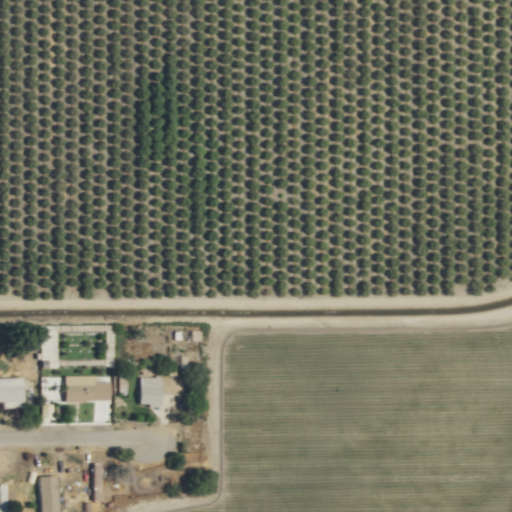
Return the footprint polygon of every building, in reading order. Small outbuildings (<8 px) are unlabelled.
[(108,400),(107,380),(92,381),(92,375),(62,375),(63,400),(108,400)] [(160,377),(138,376),(137,404),(159,404),(160,377)] [(0,407),(21,407),(21,377),(0,377),(0,403),(0,407)] [(98,463),(91,463),(91,487),(99,487),(98,463)] [(55,511),(55,475),(37,475),(37,511),(55,511)]
